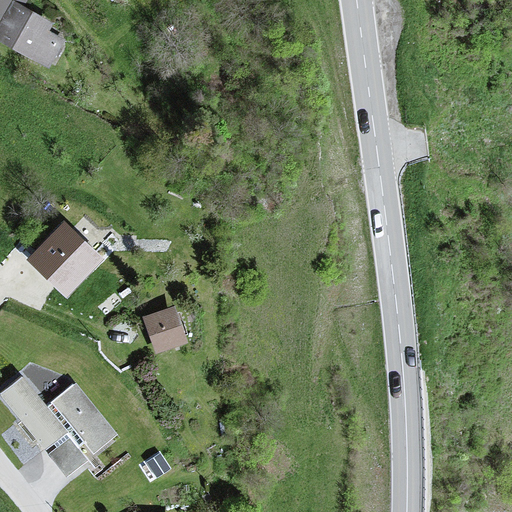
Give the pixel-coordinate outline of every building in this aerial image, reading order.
[(28,0),(0,0),(0,23),(1,24),(12,6),(21,12),(28,0)] [(21,12),(12,6),(1,24),(0,27),(0,44),(47,68),(61,40),(49,34),(53,27),(21,12)] [(56,228),(27,260),(65,294),(94,261),(56,228)] [(171,310),(145,319),(157,354),(182,346),(171,310)] [(20,377),(0,392),(0,394),(44,450),(65,434),(20,377)] [(76,388),(55,406),(96,454),(117,437),(76,388)]
